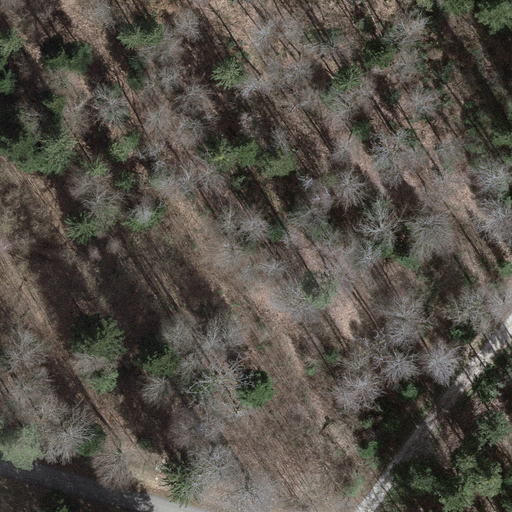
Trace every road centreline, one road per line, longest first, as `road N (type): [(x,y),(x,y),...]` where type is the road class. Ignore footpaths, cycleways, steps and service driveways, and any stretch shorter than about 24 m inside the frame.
road 1 (track): [(357,511),(511,321)]
road 2 (unclassified): [(0,463),(186,511)]
